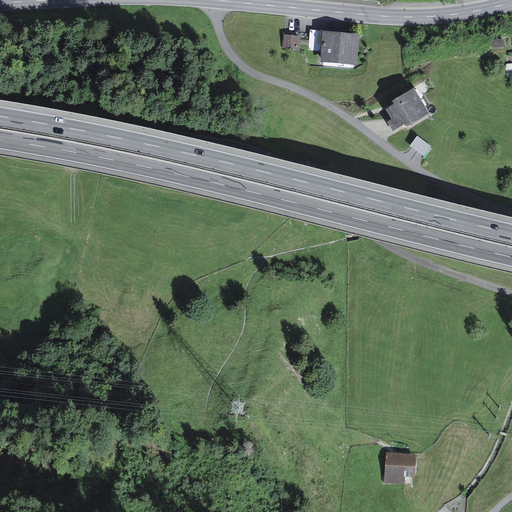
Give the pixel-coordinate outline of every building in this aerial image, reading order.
[(285,44),(301,45),(301,31),(285,31),(285,44)] [(356,38),(326,35),(324,60),(354,63),(356,38)] [(415,92),(395,103),(396,105),(389,110),(398,126),(406,122),(408,125),(427,114),(415,92)] [(420,132),(412,141),(424,152),(432,142),(420,132)] [(373,454),(367,480),(397,486),(403,460),(373,454)]
